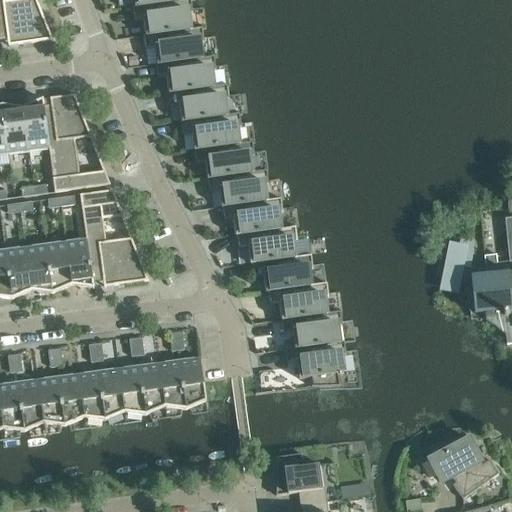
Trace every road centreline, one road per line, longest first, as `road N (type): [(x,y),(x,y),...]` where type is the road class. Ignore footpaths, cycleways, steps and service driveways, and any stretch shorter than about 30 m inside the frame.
road 1 (residential): [(104,61),(220,302)]
road 2 (residential): [(220,302),(0,332)]
